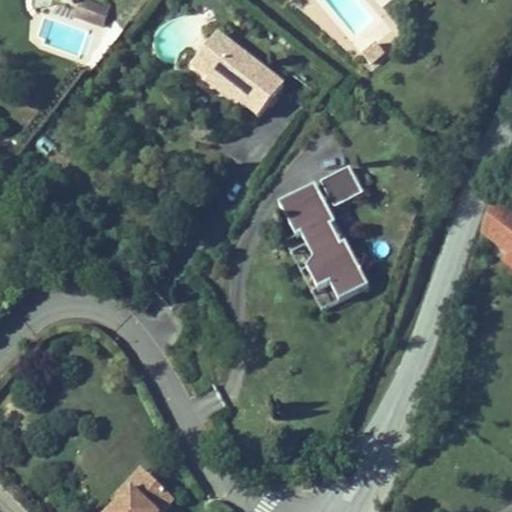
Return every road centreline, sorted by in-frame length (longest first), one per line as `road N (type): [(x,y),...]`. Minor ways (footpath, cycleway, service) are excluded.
road 1 (tertiary): [(511,105),(401,389),(339,511)]
road 2 (residential): [(0,349),(30,317),(52,308),(80,304),(109,315),(156,364),(211,462),(269,511)]
